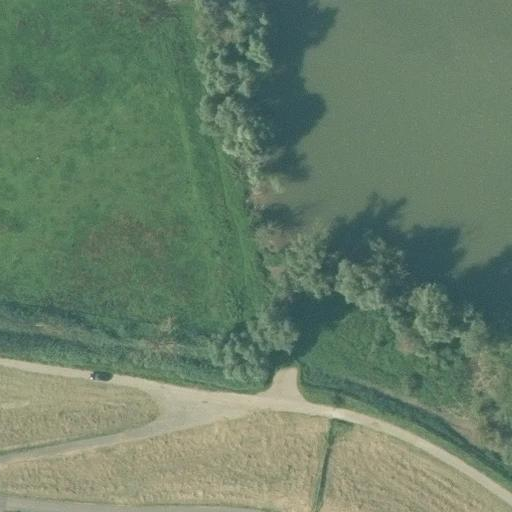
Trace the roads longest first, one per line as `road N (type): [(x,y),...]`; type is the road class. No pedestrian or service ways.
road 1 (track): [(511,502),(402,437),(338,414),(0,363)]
road 2 (track): [(0,459),(201,420),(207,396)]
